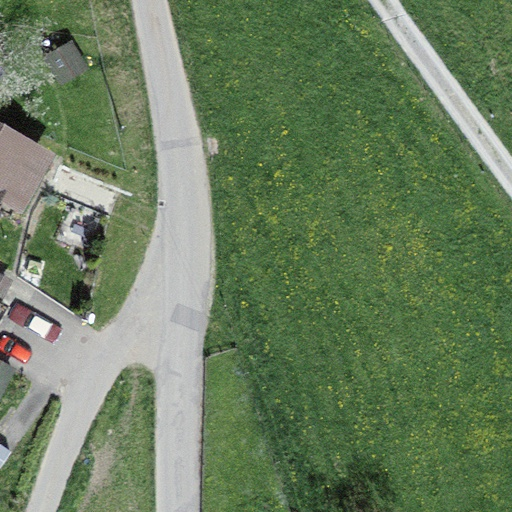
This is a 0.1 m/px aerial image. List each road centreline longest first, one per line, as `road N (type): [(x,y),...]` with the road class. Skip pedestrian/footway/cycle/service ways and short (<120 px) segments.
road 1 (unclassified): [(42,511),(101,371),(176,263)]
road 2 (unclassified): [(150,0),(174,143),(176,263)]
road 3 (unclassified): [(176,263),(179,511)]
road 4 (unclassified): [(382,0),(511,178)]
